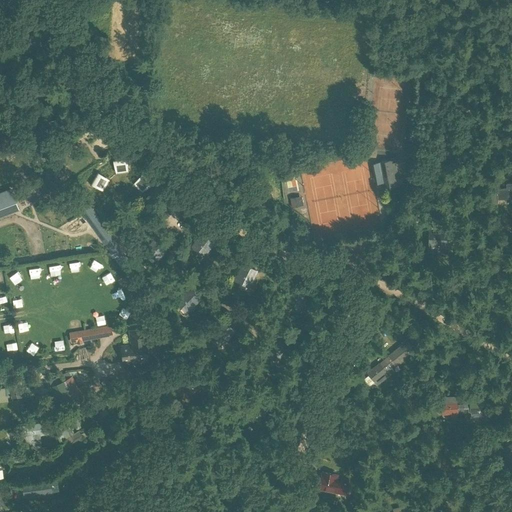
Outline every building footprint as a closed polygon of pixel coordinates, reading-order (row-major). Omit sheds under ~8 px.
[(39,33),(23,38),(25,43),(27,49),(43,44),(39,33)] [(49,80),(30,82),(32,96),(50,94),(49,80)] [(58,120),(40,122),(42,137),(60,134),(58,120)] [(379,155),(372,156),(375,176),(383,175),(385,188),(399,185),(394,159),(380,162),(379,155)] [(87,189),(96,201),(113,189),(104,177),(109,173),(97,157),(77,172),(89,188),(87,189)] [(496,192),(490,193),(491,205),(498,204),(497,200),(509,198),(508,196),(511,195),(511,182),(505,184),(506,188),(496,189),(496,192)] [(0,207),(16,202),(11,188),(0,191),(0,207)] [(80,205),(84,210),(90,205),(86,200),(80,205)] [(83,211),(82,212),(85,217),(113,257),(115,259),(122,270),(130,264),(128,260),(122,252),(98,217),(93,211),(93,212),(89,207),(83,211)] [(202,233),(191,247),(202,256),(214,242),(202,233)] [(429,234),(429,249),(440,250),(441,250),(441,252),(446,252),(447,238),(452,238),(452,235),(447,235),(446,235),(446,237),(439,236),(439,234),(430,234),(429,234)] [(157,237),(145,251),(156,260),(168,246),(157,237)] [(243,265),(235,281),(249,287),(256,271),(243,265)] [(293,286),(287,303),(300,308),(307,291),(293,286)] [(188,290),(175,302),(185,313),(198,300),(188,290)] [(222,319),(209,334),(216,340),(213,343),(222,350),(229,340),(228,339),(236,330),(222,319)] [(73,331),(69,332),(71,342),(77,341),(77,343),(82,342),(82,340),(88,339),(109,336),(108,334),(113,333),(112,327),(112,326),(111,327),(107,327),(107,326),(93,328),(85,329),(73,331)] [(131,345),(121,346),(123,362),(148,359),(146,343),(145,343),(143,329),(129,331),(131,345)] [(275,339),(267,356),(280,362),(288,346),(275,339)] [(412,354),(407,346),(404,342),(390,354),(389,352),(383,357),(385,359),(389,365),(390,364),(391,366),(395,371),(393,368),(398,364),(398,366),(401,364),(402,365),(405,362),(404,360),(412,354)] [(148,359),(123,362),(124,368),(126,369),(132,369),(131,368),(148,360),(148,359)] [(149,359),(148,360),(131,368),(132,369),(135,376),(154,367),(149,359)] [(369,374),(364,378),(369,385),(374,381),(377,384),(378,383),(394,371),(391,367),(391,366),(390,364),(389,365),(385,359),(368,373),(369,374)] [(63,379),(56,383),(62,394),(59,396),(65,408),(67,407),(84,399),(89,396),(83,383),(76,387),(71,377),(71,375),(63,379)] [(185,375),(173,392),(187,402),(196,389),(197,390),(201,386),(185,375)] [(9,379),(7,379),(8,386),(9,385),(11,398),(35,394),(34,387),(16,390),(15,384),(10,385),(9,379)] [(447,397),(441,397),(441,403),(442,403),(442,413),(450,413),(450,417),(456,417),(456,412),(463,412),(464,412),(464,407),(463,407),(463,404),(462,404),(456,405),(456,402),(456,396),(447,397)] [(254,397),(246,415),(253,418),(252,422),(262,426),(266,418),(264,418),(270,404),(254,397)] [(470,404),(463,404),(463,407),(464,407),(464,412),(470,411),(470,412),(471,412),(471,417),(489,416),(488,411),(488,401),(470,402),(470,404)] [(47,402),(40,403),(42,412),(49,410),(47,402)] [(47,422),(22,426),(27,455),(39,453),(36,434),(49,432),(47,422)] [(511,443),(510,445),(502,450),(507,459),(511,455),(511,443)] [(321,472),(318,487),(319,487),(345,492),(346,492),(348,482),(347,482),(336,480),(337,475),(321,472)] [(50,479),(22,483),(24,497),(52,493),(50,479)]
